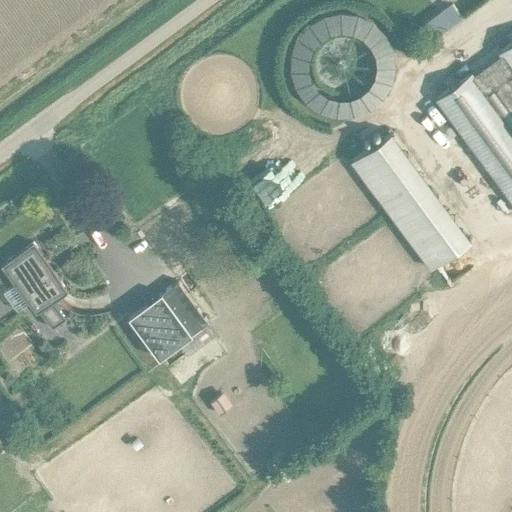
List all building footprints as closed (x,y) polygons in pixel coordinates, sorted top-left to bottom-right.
[(511,42),(499,52),(501,55),(472,76),(470,73),(437,98),(511,199),(511,42)] [(351,161),(430,268),(470,239),(390,132),(351,161)] [(436,135),(428,138),(435,155),(443,151),(436,135)] [(103,172),(127,207),(149,192),(166,216),(188,201),(151,146),(128,161),(125,157),(103,172)] [(231,178),(243,198),(309,160),(303,150),(265,172),(259,162),(231,178)] [(46,259),(33,241),(1,265),(14,283),(15,282),(22,291),(20,292),(36,312),(39,310),(51,327),(65,317),(53,300),(68,289),(53,269),(50,272),(42,262),(46,259)] [(177,280),(127,317),(158,358),(176,345),(186,359),(218,335),(177,280)] [(194,388),(202,400),(216,391),(208,379),(194,388)] [(303,430),(314,442),(324,433),(313,421),(303,430)]
